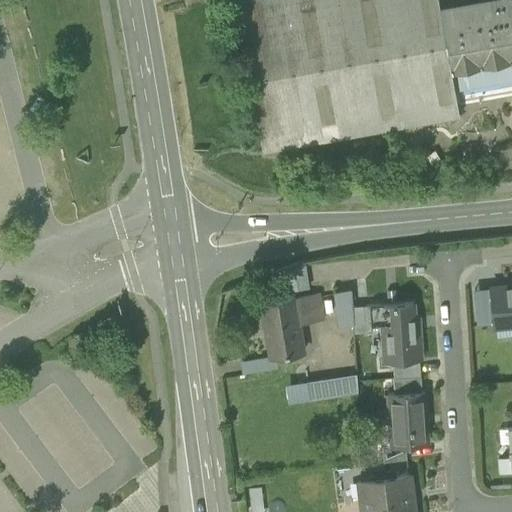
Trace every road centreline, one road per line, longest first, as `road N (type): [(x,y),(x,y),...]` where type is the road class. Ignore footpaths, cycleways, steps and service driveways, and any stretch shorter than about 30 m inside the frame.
road 1 (tertiary): [(511,212),(172,244)]
road 2 (tertiary): [(212,511),(172,244)]
road 3 (residential): [(449,259),(466,511)]
road 4 (tertiary): [(172,244),(133,0)]
